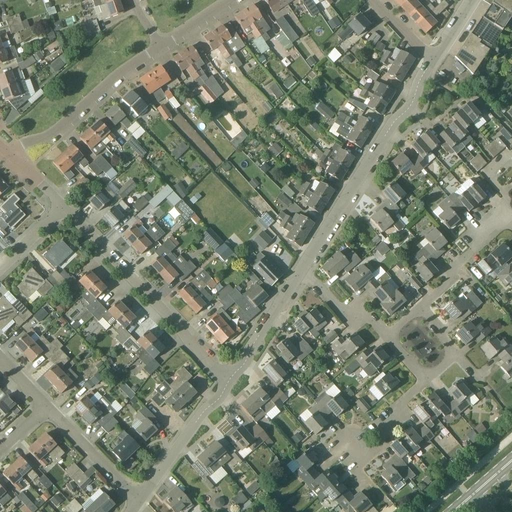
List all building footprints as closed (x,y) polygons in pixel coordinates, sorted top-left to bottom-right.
[(99,22),(123,14),(118,0),(102,6),(100,7),(102,13),(97,15),(99,22)] [(263,0),(274,14),(287,5),(284,0),(263,0)] [(313,18),(319,13),(309,0),(307,0),(303,3),(303,5),(311,17),(313,18)] [(409,16),(423,3),(419,0),(408,0),(400,7),(409,16)] [(511,16),(511,0),(493,0),(455,58),(472,75),(511,16)] [(448,6),(444,1),(443,1),(435,9),(434,9),(417,25),(426,34),(436,24),(432,20),(438,14),(439,15),(448,6)] [(417,25),(434,9),(430,4),(424,10),(420,6),(423,4),(423,3),(409,16),(417,25)] [(253,5),(244,11),(261,37),(265,43),(269,39),(265,33),(270,30),(253,5)] [(251,33),(256,40),(261,37),(244,11),(234,18),(247,36),(251,33)] [(8,27),(21,22),(18,15),(6,20),(8,27)] [(357,37),(369,26),(364,21),(359,15),(337,36),(342,42),(353,32),(357,37)] [(336,17),(327,23),(332,30),(341,24),(336,17)] [(86,37),(100,32),(96,21),(82,25),(86,37)] [(21,22),(8,27),(11,35),(23,30),(21,22)] [(286,36),(291,44),(298,39),(286,22),(279,28),(282,32),(285,36),(286,36)] [(212,32),(230,57),(234,54),(231,50),(242,42),(229,24),(223,28),(222,26),(212,32)] [(217,49),(225,61),(230,57),(212,32),(203,38),(212,52),(217,49)] [(293,46),(291,44),(286,36),(285,36),(282,32),(275,37),(285,52),(293,46)] [(50,42),(55,40),(53,33),(47,35),(50,42)] [(373,48),(381,38),(374,33),(366,43),(373,48)] [(0,50),(3,50),(1,43),(8,40),(6,35),(0,37),(0,50)] [(57,42),(46,48),(49,52),(59,46),(57,42)] [(374,49),(381,53),(383,50),(385,47),(378,42),(374,49)] [(196,63),(200,60),(191,46),(182,53),(199,78),(204,85),(217,100),(218,99),(220,102),(225,98),(222,95),(225,92),(212,77),(207,80),(196,63)] [(0,65),(18,59),(14,47),(4,50),(3,50),(0,50),(0,65)] [(342,56),(335,49),(327,56),(334,64),(342,56)] [(40,51),(32,57),(36,63),(43,58),(42,57),(44,56),(40,51)] [(414,60),(400,52),(395,61),(390,58),(392,55),(387,52),(384,57),(407,72),(414,60)] [(194,81),(199,78),(182,53),(172,59),(181,73),(186,69),(194,81)] [(230,57),(232,61),(238,69),(242,66),(234,54),(230,57)] [(352,61),(346,55),(342,60),(347,66),(352,61)] [(0,88),(0,89),(23,81),(21,76),(20,72),(27,69),(36,63),(32,57),(23,62),(17,65),(19,69),(0,75),(0,88)] [(401,83),(407,72),(384,57),(380,63),(387,67),(389,64),(392,65),(386,74),(401,83)] [(56,73),(65,66),(59,59),(50,67),(56,73)] [(316,63),(312,59),(307,63),(311,68),(316,63)] [(170,82),(166,75),(160,67),(150,74),(160,89),(170,82)] [(366,77),(374,82),(375,83),(376,82),(379,77),(370,71),(366,77)] [(156,94),(163,105),(164,105),(168,102),(167,100),(163,94),(160,89),(150,74),(139,81),(145,90),(149,96),(154,92),(156,94)] [(287,89),(295,82),(291,77),(283,85),(287,89)] [(24,82),(30,80),(29,80),(26,81),(25,80),(23,81),(0,89),(5,102),(8,101),(16,111),(30,98),(24,82)] [(394,93),(380,84),(374,93),(371,91),(373,88),(366,84),(363,90),(387,104),(394,93)] [(210,105),(217,100),(204,85),(197,91),(210,105)] [(283,95),(279,89),(272,94),(277,100),(283,95)] [(371,98),(367,106),(366,108),(380,116),(387,104),(363,90),(360,95),(367,99),(368,96),(371,98)] [(147,108),(150,104),(140,93),(136,97),(131,91),(121,101),(138,117),(139,116),(140,117),(147,111),(146,110),(147,108)] [(167,100),(168,102),(173,98),(168,91),(163,94),(167,100)] [(269,112),(273,109),(267,102),(263,106),(269,112)] [(315,109),(320,113),(325,107),(321,103),(315,109)] [(472,124),(473,123),(480,117),(469,103),(460,111),(472,124)] [(164,105),(163,105),(157,109),(165,122),(172,117),(170,114),(164,105)] [(132,125),(122,114),(115,106),(105,116),(115,127),(120,122),(132,136),(140,128),(135,122),(132,125)] [(465,131),(472,124),(460,111),(452,118),(455,122),(467,135),(468,135),(465,131)] [(338,116),(337,119),(343,123),(347,117),(345,116),(340,113),(340,114),(339,115),(338,116)] [(367,137),(374,126),(360,117),(356,123),(352,120),(347,117),(343,123),(367,137)] [(367,137),(343,123),(337,119),(334,124),(339,127),(335,133),(346,140),(360,149),(367,137)] [(89,130),(100,142),(105,137),(111,143),(115,139),(106,129),(99,121),(89,130)] [(467,135),(455,122),(447,129),(459,142),(464,147),(472,141),(467,135)] [(455,146),(459,142),(447,129),(439,136),(439,137),(443,140),(451,150),(455,154),(459,151),(455,146)] [(95,157),(105,148),(100,142),(89,130),(79,139),(95,157)] [(235,150),(247,137),(242,131),(229,142),(235,150)] [(443,140),(439,137),(435,141),(427,132),(419,139),(431,153),(439,145),(447,154),(451,150),(443,140)] [(498,154),(503,150),(506,147),(497,138),(490,144),(498,154)] [(126,143),(141,159),(146,154),(131,139),(126,143)] [(431,153),(419,139),(411,146),(418,154),(413,159),(423,170),(428,166),(427,165),(435,158),(431,153)] [(276,143),(268,151),(275,158),(283,151),(276,143)] [(493,158),(498,154),(490,144),(485,148),(493,158)] [(83,168),(88,163),(72,146),(62,154),(73,167),(78,163),(83,168)] [(319,159),(320,160),(323,155),(317,150),(313,153),(319,159)] [(326,150),(323,155),(347,170),(354,159),(340,150),(336,156),(326,150)] [(69,171),(73,167),(62,154),(52,163),(68,181),(74,176),(69,171)] [(409,162),(408,162),(401,154),(391,164),(402,177),(409,170),(415,177),(421,172),(423,170),(413,159),(409,162)] [(326,173),(340,181),(347,170),(323,155),(320,160),(319,161),(326,165),(327,162),(332,164),(330,167),(326,173)] [(486,164),(480,157),(478,155),(474,159),(482,168),(486,164)] [(94,162),(102,172),(105,174),(111,169),(101,156),(94,162)] [(126,159),(120,164),(125,169),(131,164),(126,159)] [(477,172),(482,168),(474,159),(469,163),(477,172)] [(94,162),(88,167),(96,177),(102,172),(94,162)] [(227,164),(221,169),(225,174),(231,168),(227,164)] [(81,194),(88,187),(90,185),(84,178),(74,186),(81,194)] [(254,178),(249,183),(254,189),(259,185),(254,178)] [(461,187),(477,205),(485,198),(480,192),(485,188),(476,178),(472,182),(470,181),(468,180),(461,187),(462,187),(461,187)] [(334,192),(320,183),(314,192),(311,190),(313,187),(306,183),(302,188),(327,203),(334,192)] [(405,197),(399,191),(393,183),(382,192),(389,200),(384,204),(395,217),(401,212),(400,212),(405,207),(400,201),(405,197)] [(125,185),(116,194),(122,200),(131,191),(125,185)] [(182,185),(175,189),(182,200),(188,194),(182,185)] [(98,212),(115,196),(105,186),(89,202),(98,212)] [(469,213),(477,205),(461,187),(454,194),(453,193),(448,198),(459,211),(463,207),(469,213)] [(320,214),(327,203),(302,188),(299,194),(306,198),(309,200),(305,206),(320,214)] [(9,226),(12,229),(25,216),(15,205),(20,200),(13,194),(4,203),(0,207),(0,209),(5,214),(0,218),(0,237),(2,239),(6,234),(3,231),(9,226)] [(193,205),(201,198),(197,194),(190,201),(193,205)] [(143,197),(133,207),(138,213),(148,203),(147,202),(143,197)] [(423,197),(418,201),(422,206),(427,201),(423,197)] [(454,215),(459,211),(448,198),(438,207),(443,213),(437,218),(448,230),(459,221),(454,215)] [(181,200),(174,207),(181,215),(177,218),(184,225),(195,215),(181,200)] [(113,228),(131,211),(122,201),(103,217),(113,228)] [(405,227),(395,217),(384,204),(377,210),(379,212),(370,220),(382,234),(392,225),(399,233),(405,227)] [(164,214),(159,208),(145,222),(150,227),(164,214)] [(299,216),(294,225),(290,223),(292,219),(287,216),(286,216),(282,212),(278,216),(283,221),(287,224),(289,225),(292,227),(307,236),(314,225),(299,216)] [(265,213),(262,216),(260,219),(268,228),(274,222),(265,213)] [(132,245),(143,235),(139,231),(143,228),(142,226),(143,225),(139,220),(133,225),(134,226),(123,236),(132,245)] [(292,227),(289,225),(287,224),(283,221),(279,227),(285,230),(289,233),(288,235),(286,239),(300,247),(307,236),(292,227)] [(151,231),(157,226),(156,225),(144,237),(143,235),(132,245),(141,255),(151,246),(151,247),(162,237),(159,234),(156,237),(151,231)] [(446,243),(440,235),(434,229),(424,239),(424,240),(419,244),(434,260),(443,252),(440,248),(446,243)] [(262,232),(254,241),(263,250),(272,241),(262,232)] [(207,243),(213,251),(223,243),(216,235),(207,243)] [(383,242),(382,241),(378,236),(371,242),(375,246),(380,241),(382,243),(383,242)] [(150,265),(160,275),(169,267),(176,260),(170,253),(176,248),(168,240),(154,253),(154,254),(155,253),(159,257),(150,265)] [(225,262),(230,258),(233,254),(223,243),(221,245),(214,252),(224,263),(225,262)] [(383,243),(377,247),(384,255),(389,251),(383,243)] [(429,264),(434,260),(419,244),(417,246),(420,251),(414,256),(421,265),(415,271),(426,283),(435,276),(433,274),(436,272),(429,264)] [(55,269),(64,260),(71,253),(64,245),(60,249),(57,245),(44,257),(55,269)] [(506,262),(511,256),(511,255),(503,245),(483,262),(482,260),(476,265),(486,276),(491,272),(488,268),(495,262),(503,271),(510,266),(506,262)] [(282,276),(275,269),(264,258),(260,253),(256,257),(252,253),(245,260),(253,268),(271,287),(282,276)] [(353,253),(345,260),(339,253),(327,263),(328,264),(321,270),(329,279),(342,268),(347,274),(361,262),(353,253)] [(189,261),(187,263),(182,267),(176,260),(169,267),(160,275),(169,285),(178,277),(182,281),(181,282),(196,268),(189,261)] [(366,291),(376,281),(363,266),(344,282),(354,293),(362,286),(366,291)] [(511,287),(511,268),(510,266),(503,271),(496,277),(505,287),(509,284),(511,287)] [(44,282),(38,277),(31,270),(26,275),(28,278),(17,288),(27,300),(28,299),(33,303),(39,297),(40,299),(41,297),(43,298),(47,294),(50,298),(61,287),(51,276),(44,282)] [(51,276),(61,287),(71,278),(64,271),(60,275),(56,271),(51,276)] [(212,280),(208,276),(203,271),(177,294),(187,304),(202,289),(206,286),(212,280)] [(86,291),(98,280),(89,272),(72,288),(77,292),(82,287),(86,291)] [(396,291),(395,292),(386,282),(390,279),(386,274),(377,282),(376,281),(366,291),(371,295),(372,294),(381,304),(380,306),(382,304),(395,293),(394,292),(396,291)] [(422,287),(415,279),(413,276),(408,281),(417,291),(422,287)] [(89,305),(86,309),(92,316),(102,306),(95,300),(99,296),(106,289),(98,280),(86,291),(90,295),(84,301),(89,305)] [(212,281),(212,280),(206,286),(211,291),(217,285),(216,285),(212,281)] [(235,303),(242,311),(250,320),(260,312),(256,307),(272,293),(265,286),(260,280),(235,303)] [(220,302),(228,295),(233,290),(228,285),(215,296),(220,302)] [(213,299),(208,295),(202,289),(187,304),(196,315),(213,299)] [(405,302),(399,294),(396,291),(394,292),(395,293),(382,304),(380,306),(389,316),(405,302)] [(464,320),(471,313),(482,304),(471,291),(466,296),(466,299),(467,300),(461,305),(457,300),(445,310),(454,321),(460,315),(464,320)] [(231,320),(224,312),(235,303),(228,295),(220,302),(219,302),(223,307),(209,319),(211,321),(205,326),(213,336),(226,325),(231,320)] [(11,306),(10,304),(3,297),(0,299),(0,327),(10,318),(19,328),(32,316),(17,300),(11,306)] [(118,302),(111,309),(107,312),(102,306),(92,316),(99,322),(102,319),(107,323),(110,327),(116,322),(127,311),(118,302)] [(48,315),(42,308),(33,317),(39,323),(48,315)] [(317,333),(327,324),(314,309),(308,315),(305,311),(301,315),(317,333)] [(124,330),(128,326),(136,319),(127,311),(116,322),(121,327),(116,332),(119,335),(115,339),(121,345),(130,336),(124,330)] [(250,320),(242,311),(237,315),(239,317),(245,325),(250,320)] [(319,335),(317,333),(301,315),(297,318),(299,320),(293,325),(302,336),(307,331),(315,339),(319,335)] [(81,320),(78,323),(77,321),(71,326),(76,331),(84,323),(81,320)] [(479,343),(491,332),(482,322),(475,329),(469,322),(455,334),(465,346),(474,338),(479,343)] [(231,331),(226,325),(213,336),(221,345),(228,340),(229,342),(241,331),(236,327),(231,331)] [(23,355),(34,344),(30,339),(35,334),(31,329),(14,346),(23,355)] [(147,331),(136,342),(130,336),(121,345),(127,351),(131,348),(135,353),(141,348),(145,351),(156,341),(147,331)] [(327,344),(337,336),(333,331),(323,340),(327,344)] [(344,362),(363,345),(354,334),(343,343),(340,339),(330,347),(338,357),(339,356),(344,362)] [(90,343),(93,339),(89,335),(85,340),(90,343)] [(48,360),(62,346),(56,339),(50,345),(42,336),(34,344),(23,355),(31,363),(42,353),(48,360)] [(501,360),(511,350),(511,347),(504,338),(499,343),(494,337),(480,348),(485,355),(484,355),(489,361),(496,355),(501,360)] [(294,349),(293,347),(286,340),(277,348),(281,353),(279,355),(288,364),(296,358),(300,363),(308,356),(298,345),(294,349)] [(298,345),(308,356),(313,351),(303,340),(298,345)] [(153,360),(157,356),(165,349),(156,341),(145,351),(149,355),(142,362),(146,367),(143,369),(150,376),(154,371),(160,366),(153,360)] [(44,376),(53,386),(64,374),(60,370),(70,360),(60,350),(63,347),(62,346),(48,360),(54,366),(44,376)] [(355,360),(355,361),(362,370),(361,370),(367,377),(370,377),(377,371),(376,370),(388,359),(378,348),(372,354),(367,349),(355,360)] [(509,379),(510,379),(511,377),(511,350),(501,360),(505,364),(500,368),(505,374),(503,376),(507,381),(509,379)] [(87,360),(92,355),(89,352),(83,357),(87,360)] [(266,376),(272,384),(268,388),(283,404),(288,400),(277,388),(286,380),(284,378),(286,376),(272,361),(262,370),(267,375),(266,376)] [(103,365),(101,362),(95,367),(98,370),(103,365)] [(353,372),(348,367),(343,371),(348,376),(353,372)] [(78,378),(77,377),(69,369),(64,374),(53,386),(61,394),(78,378)] [(169,386),(185,403),(196,393),(186,383),(192,377),(183,369),(177,375),(179,377),(169,386)] [(94,385),(95,386),(103,379),(98,373),(90,380),(94,385)] [(374,386),(377,389),(383,397),(399,384),(394,379),(392,381),(387,375),(374,386)] [(94,385),(90,380),(84,386),(88,391),(94,385)] [(465,399),(470,395),(459,382),(448,392),(455,400),(450,404),(461,417),(462,417),(460,415),(471,405),(465,399)] [(301,387),(312,400),(315,398),(304,385),(301,387)] [(185,403),(169,386),(160,396),(157,393),(150,399),(159,409),(165,403),(175,413),(185,403)] [(471,392),(472,393),(478,400),(482,396),(482,393),(477,387),(471,392)] [(284,406),(283,404),(268,388),(263,392),(260,389),(250,398),(265,415),(270,411),(265,405),(270,401),(279,411),(284,406)] [(349,388),(342,394),(348,400),(354,395),(349,388)] [(130,390),(125,395),(130,400),(135,395),(130,390)] [(82,416),(94,406),(89,401),(94,395),(91,391),(74,408),(82,416)] [(347,408),(337,396),(331,401),(324,392),(314,402),(316,404),(326,416),(331,412),(336,417),(347,408)] [(446,408),(439,401),(433,393),(426,399),(428,402),(425,405),(436,419),(441,414),(444,417),(449,413),(454,419),(456,418),(458,420),(461,417),(450,404),(446,408)] [(9,398),(8,398),(6,396),(0,401),(0,420),(1,421),(11,412),(10,411),(15,406),(9,399),(9,398)] [(101,428),(112,418),(120,411),(114,405),(111,407),(102,398),(94,406),(82,416),(83,417),(82,419),(85,422),(87,422),(91,425),(95,421),(101,428)] [(256,424),(265,415),(250,398),(240,406),(256,424)] [(360,399),(355,403),(364,414),(369,409),(360,399)] [(322,420),(326,416),(316,404),(309,411),(313,415),(304,423),(316,436),(327,426),(322,420)] [(431,423),(436,419),(425,405),(421,409),(418,406),(411,412),(425,427),(420,431),(430,443),(431,443),(429,442),(435,437),(429,431),(434,426),(431,423)] [(15,407),(11,411),(15,416),(20,412),(15,407)] [(156,420),(149,413),(144,407),(134,417),(141,425),(135,431),(145,442),(156,431),(151,425),(156,420)] [(118,423),(112,418),(101,428),(107,434),(114,427),(118,423)] [(480,436),(486,430),(480,423),(474,429),(480,436)] [(252,430),(263,443),(269,438),(257,425),(252,430)] [(252,430),(247,434),(241,428),(231,437),(234,441),(233,442),(242,452),(247,447),(252,453),(263,443),(252,430)] [(416,435),(410,429),(404,434),(406,437),(402,441),(414,455),(420,450),(417,446),(422,442),(426,447),(430,443),(420,431),(416,435)] [(118,436),(123,442),(112,452),(117,458),(119,460),(117,461),(128,472),(136,464),(129,457),(134,452),(132,450),(136,446),(123,431),(118,436)] [(472,431),(466,436),(472,444),(479,438),(475,433),(472,431)] [(303,440),(298,433),(291,439),(296,445),(303,440)] [(61,460),(60,458),(64,454),(46,434),(36,443),(47,454),(48,454),(57,464),(61,460)] [(273,444),(269,438),(265,442),(269,447),(273,444)] [(414,455),(402,441),(399,444),(396,441),(389,447),(396,455),(392,459),(408,479),(409,479),(410,481),(415,477),(406,466),(411,462),(409,459),(414,455)] [(231,459),(223,450),(216,442),(206,451),(221,468),(231,459)] [(43,459),(47,454),(36,443),(28,451),(44,468),(48,465),(43,459)] [(303,482),(315,472),(311,467),(317,462),(314,458),(315,457),(309,450),(295,462),(300,468),(295,473),(303,482)] [(196,459),(211,476),(221,468),(206,451),(196,459)] [(231,456),(239,465),(244,461),(236,451),(231,456)] [(26,474),(33,481),(38,477),(27,465),(20,458),(11,467),(22,478),(26,474)] [(404,483),(408,479),(392,459),(382,468),(386,471),(380,476),(396,493),(406,485),(404,483)] [(449,466),(445,462),(439,468),(443,471),(449,466)] [(64,472),(70,479),(72,477),(80,470),(73,464),(64,472)] [(17,482),(22,478),(11,467),(2,475),(19,492),(23,488),(17,482)] [(80,470),(72,477),(81,486),(96,471),(91,467),(84,474),(80,470)] [(317,497),(336,480),(331,474),(329,475),(325,471),(319,476),(315,472),(303,482),(311,492),(312,491),(317,497)] [(39,479),(38,481),(47,490),(53,485),(44,475),(39,479)] [(434,480),(430,475),(423,480),(427,486),(434,480)] [(208,476),(203,480),(211,489),(216,485),(209,477),(208,476)] [(338,505),(350,495),(342,485),(341,486),(340,484),(338,485),(335,482),(336,480),(317,497),(321,502),(327,497),(333,503),(335,501),(338,505)] [(73,482),(67,486),(70,491),(76,488),(73,482)] [(250,486),(255,491),(260,487),(255,482),(250,486)] [(7,503),(11,499),(0,486),(0,498),(2,497),(7,503)] [(187,511),(193,507),(183,495),(177,488),(168,495),(170,499),(166,503),(173,511),(187,511)] [(89,499),(102,511),(107,511),(114,505),(99,489),(89,499)] [(113,501),(116,498),(117,497),(111,491),(106,496),(112,502),(112,501),(113,501)] [(413,499),(418,494),(415,491),(410,495),(413,499)] [(47,492),(41,497),(45,502),(51,497),(47,492)] [(34,511),(37,510),(22,493),(17,497),(30,511),(34,511)] [(238,509),(248,501),(241,493),(231,501),(238,509)] [(363,511),(366,510),(367,511),(377,511),(361,494),(355,500),(350,495),(338,505),(339,505),(334,509),(335,511),(338,511),(342,509),(344,511),(353,511),(354,511),(363,511)] [(54,505),(60,499),(56,495),(50,501),(54,505)] [(275,496),(269,501),(273,507),(279,502),(275,496)] [(102,511),(89,499),(81,507),(74,499),(70,503),(77,511),(78,511),(83,508),(85,511),(83,511),(102,511)] [(249,501),(236,511),(247,511),(254,506),(249,501)] [(69,511),(77,511),(70,503),(65,507),(69,511)]
